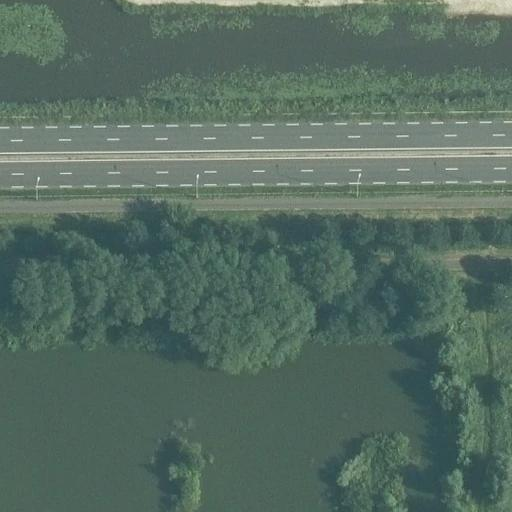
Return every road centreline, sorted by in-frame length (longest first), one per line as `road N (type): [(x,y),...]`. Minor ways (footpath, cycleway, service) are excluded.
road 1 (primary): [(0,175),(511,169)]
road 2 (primary): [(511,135),(0,141)]
